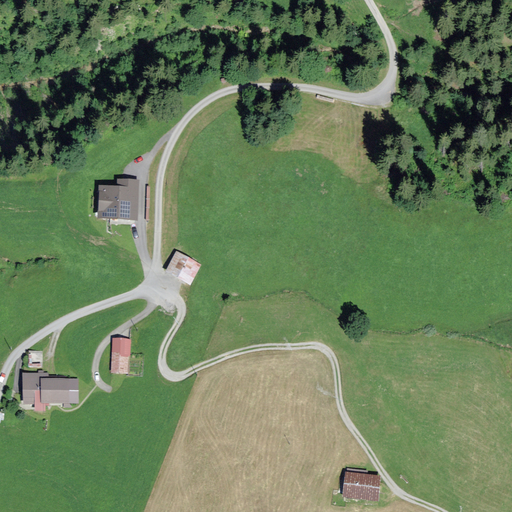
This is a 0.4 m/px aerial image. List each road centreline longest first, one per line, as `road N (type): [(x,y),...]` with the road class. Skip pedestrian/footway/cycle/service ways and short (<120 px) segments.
road 1 (residential): [(0,387),(32,339),(151,282),(165,158),(178,128),(206,100),(283,84),(360,99),(384,91),(393,48),(369,0)]
road 2 (track): [(442,511),(395,491),(340,412),(335,363),(325,348),(248,349),(178,377),(166,372),(162,352),(183,309),(151,282)]
